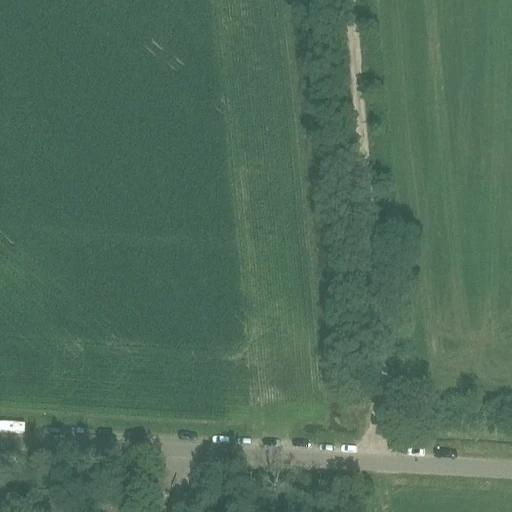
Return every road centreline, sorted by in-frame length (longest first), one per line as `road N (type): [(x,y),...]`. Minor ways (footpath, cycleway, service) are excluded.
road 1 (unclassified): [(511,469),(0,442)]
road 2 (track): [(344,0),(382,462)]
